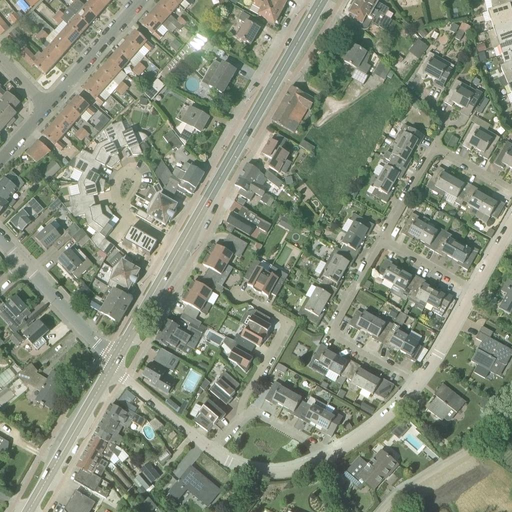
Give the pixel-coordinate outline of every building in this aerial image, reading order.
[(32,8),(41,0),(30,0),(27,3),(32,8)] [(88,28),(97,18),(85,8),(79,3),(79,2),(76,0),(69,0),(76,6),(71,11),(71,12),(76,17),(88,28)] [(106,8),(96,0),(92,0),(85,8),(97,18),(106,8)] [(96,0),(106,8),(112,0),(96,0)] [(179,7),(171,0),(163,0),(159,6),(170,16),(171,16),(179,7)] [(194,2),(191,0),(171,0),(179,7),(184,11),(189,6),(190,6),(194,2)] [(259,16),(274,24),(275,23),(278,25),(281,19),(278,17),(282,10),(271,4),(267,2),(267,0),(253,0),(251,5),(261,11),(259,16)] [(282,10),(287,0),(272,0),(273,0),(271,4),(282,10)] [(374,0),(357,0),(357,1),(384,17),(389,9),(374,1),(374,0)] [(511,5),(511,0),(491,0),(493,9),(510,6),(511,5)] [(392,21),(384,17),(357,1),(349,14),(350,14),(348,17),(361,24),(360,26),(360,29),(362,31),(365,32),(367,31),(369,30),(369,28),(371,29),(373,26),(378,29),(379,28),(386,32),(392,21)] [(24,12),(29,8),(24,2),(19,6),(24,12)] [(159,6),(150,16),(166,30),(166,29),(171,34),(176,29),(179,31),(179,32),(183,35),(187,32),(183,28),(176,22),(177,21),(171,16),(170,16),(159,6)] [(491,21),(511,14),(511,12),(510,6),(493,9),(493,11),(489,12),(491,21)] [(64,16),(59,12),(55,16),(60,20),(64,16)] [(14,25),(21,19),(17,14),(16,13),(9,19),(14,25)] [(238,21),(245,24),(237,38),(251,46),(260,30),(249,24),(252,19),(243,13),(238,21)] [(494,30),(511,24),(511,14),(491,21),(494,30)] [(52,19),(59,25),(62,22),(60,20),(55,16),(52,19)] [(64,16),(60,20),(62,22),(68,27),(80,37),(88,28),(76,17),(71,22),(64,16)] [(150,16),(141,25),(159,41),(163,37),(161,35),(166,30),(150,16)] [(176,22),(183,28),(187,24),(179,18),(177,21),(176,22)] [(0,28),(0,35),(1,36),(9,29),(5,24),(0,28)] [(464,34),(464,33),(470,37),(470,28),(462,24),(459,31),(464,34)] [(497,39),(511,33),(511,24),(494,30),(497,39)] [(68,27),(65,30),(60,36),(60,37),(71,47),(80,37),(68,27)] [(422,40),(428,34),(423,29),(417,35),(422,40)] [(45,41),(49,37),(42,31),(38,35),(45,41)] [(150,52),(153,48),(135,32),(126,42),(138,52),(144,46),(150,52)] [(500,47),(511,43),(511,33),(497,39),(500,47)] [(7,37),(13,43),(17,40),(11,34),(7,37)] [(42,45),(45,41),(38,35),(38,36),(35,39),(36,39),(42,45)] [(201,70),(202,69),(208,62),(198,53),(208,41),(197,35),(161,76),(170,84),(190,61),(201,70)] [(60,37),(51,46),(63,57),(71,47),(60,37)] [(408,52),(419,60),(428,47),(417,39),(408,52)] [(183,46),(176,40),(170,47),(177,53),(183,46)] [(130,62),(138,52),(126,42),(118,52),(130,62)] [(503,57),(511,53),(511,43),(500,47),(503,57)] [(484,45),(476,47),(478,53),(486,51),(484,45)] [(51,46),(43,56),(54,66),(63,57),(51,46)] [(345,62),(357,69),(351,79),(363,86),(368,77),(366,76),(371,67),(366,65),(369,60),(371,56),(354,47),(345,62)] [(26,49),(20,55),(32,68),(34,66),(46,76),(54,66),(43,56),(38,61),(34,58),(26,49)] [(121,72),(130,62),(118,52),(109,61),(121,72)] [(429,52),(416,75),(425,79),(427,76),(431,78),(442,60),(429,52)] [(480,63),(486,61),(484,53),(478,55),(480,63)] [(506,66),(511,63),(511,53),(503,57),(506,66)] [(434,84),(442,89),(454,67),(442,60),(431,78),(436,81),(434,84)] [(101,71),(112,81),(121,72),(109,61),(101,71)] [(202,83),(210,88),(222,95),(236,71),(223,64),(222,66),(214,61),(202,83)] [(146,69),(139,63),(136,68),(142,74),(146,69)] [(380,63),(373,74),(383,80),(390,69),(380,63)] [(511,73),(511,63),(506,66),(501,68),(505,77),(511,73)] [(136,68),(133,71),(139,77),(142,74),(136,68)] [(104,91),(112,81),(101,71),(92,81),(104,91)] [(145,94),(150,99),(163,84),(158,79),(145,94)] [(457,80),(444,103),(452,107),(454,104),(459,107),(469,88),(457,80)] [(92,81),(84,90),(102,106),(105,102),(99,97),(104,91),(92,81)] [(122,83),(119,87),(125,93),(129,89),(122,83)] [(122,96),(125,93),(119,87),(115,90),(122,96)] [(272,121),(294,134),(302,120),(306,114),(308,110),(310,111),(316,101),(291,87),(272,121)] [(461,112),(469,117),(482,95),(469,88),(459,107),(463,109),(461,112)] [(3,92),(0,95),(0,101),(0,102),(1,101),(3,103),(3,104),(16,115),(19,112),(15,109),(20,104),(8,93),(6,95),(3,92)] [(81,117),(87,123),(91,117),(92,117),(96,113),(78,97),(69,107),(81,117)] [(420,107),(411,97),(408,100),(417,110),(420,107)] [(146,107),(148,101),(141,99),(139,106),(146,107)] [(0,106),(0,113),(12,124),(15,120),(13,118),(16,115),(3,104),(0,106)] [(72,127),(81,117),(69,107),(60,117),(72,127)] [(201,133),(209,119),(191,109),(183,123),(188,126),(186,130),(193,134),(195,130),(201,133)] [(0,113),(0,127),(3,130),(6,126),(9,128),(12,124),(0,113)] [(100,122),(105,127),(110,121),(102,115),(98,120),(100,122)] [(72,127),(60,117),(52,126),(64,136),(72,127)] [(113,126),(122,148),(127,146),(129,150),(130,150),(133,156),(143,155),(139,147),(148,138),(146,137),(143,135),(139,134),(136,134),(134,135),(132,131),(126,133),(122,122),(113,126)] [(488,132),(474,124),(467,138),(462,146),(470,151),(472,148),(477,150),(488,132)] [(97,146),(116,165),(120,161),(117,155),(119,155),(117,151),(122,148),(113,126),(112,125),(104,132),(108,141),(97,146)] [(52,126),(43,136),(61,152),(65,148),(62,146),(68,140),(64,136),(52,126)] [(424,137),(409,128),(404,126),(394,142),(398,144),(412,152),(417,144),(419,145),(424,137)] [(89,134),(82,128),(79,132),(85,138),(89,134)] [(178,150),(184,146),(172,131),(163,138),(173,151),(176,149),(178,150)] [(82,142),(85,138),(79,132),(75,136),(82,142)] [(479,156),(487,161),(500,139),(488,132),(477,150),(481,152),(479,156)] [(289,155),(283,151),(289,141),(278,135),(274,143),(270,140),(264,151),(267,153),(265,156),(273,161),(269,168),(278,174),(279,172),(285,175),(292,164),(286,161),(289,155)] [(51,153),(46,148),(38,141),(27,155),(37,164),(51,153)] [(303,141),(299,146),(310,153),(315,148),(303,141)] [(453,151),(456,145),(450,141),(447,147),(453,151)] [(511,145),(507,142),(494,165),(503,169),(505,166),(509,168),(511,163),(511,145)] [(150,149),(146,143),(140,147),(143,153),(150,149)] [(407,161),(412,152),(398,144),(392,155),(393,156),(390,162),(405,170),(410,162),(407,161)] [(76,159),(99,170),(101,165),(105,167),(106,166),(112,169),(116,165),(97,146),(92,156),(83,151),(75,158),(76,159)] [(76,159),(75,158),(70,163),(69,164),(67,166),(74,169),(75,165),(76,159)] [(60,163),(64,168),(67,166),(69,164),(65,159),(60,163)] [(78,184),(105,187),(105,182),(100,179),(100,178),(96,176),(99,170),(76,159),(75,165),(74,169),(76,170),(83,174),(79,183),(78,184)] [(41,173),(48,181),(61,170),(53,162),(41,173)] [(401,178),(405,170),(390,162),(387,167),(386,167),(384,169),(378,166),(374,174),(379,177),(393,185),(398,177),(401,178)] [(204,174),(199,171),(197,170),(199,168),(192,164),(191,167),(185,164),(181,171),(176,168),(172,177),(171,177),(195,190),(204,174)] [(239,179),(265,194),(267,189),(263,187),(267,180),(278,189),(283,184),(276,178),(267,171),(264,176),(259,172),(260,172),(247,164),(239,179)] [(186,192),(191,195),(192,195),(195,190),(171,177),(172,177),(166,168),(160,179),(164,187),(166,188),(164,191),(174,196),(177,191),(184,195),(186,192)] [(438,168),(430,182),(436,186),(435,188),(446,194),(454,180),(445,175),(447,172),(438,168)] [(389,194),(393,185),(379,177),(373,188),(371,187),(367,193),(387,204),(391,195),(389,194)] [(19,178),(11,184),(0,197),(0,215),(8,206),(12,208),(16,203),(11,198),(17,190),(19,191),(25,185),(19,178)] [(0,197),(11,184),(5,179),(0,184),(0,197)] [(239,179),(235,186),(241,190),(238,195),(240,196),(250,202),(255,194),(262,198),(262,199),(261,201),(266,205),(270,198),(269,197),(268,197),(265,194),(239,179)] [(446,194),(455,199),(453,202),(460,206),(471,186),(463,182),(462,185),(454,180),(446,194)] [(70,203),(71,208),(95,202),(93,197),(98,196),(98,194),(104,193),(105,187),(78,184),(79,186),(81,196),(72,198),(69,198),(70,203)] [(176,215),(175,214),(176,211),(175,210),(177,206),(160,196),(163,191),(159,184),(152,188),(144,201),(150,204),(174,218),(176,215)] [(476,217),(479,212),(486,198),(478,194),(480,191),(471,186),(460,206),(470,212),(470,213),(476,217)] [(355,199),(358,193),(352,190),(349,196),(355,199)] [(491,216),(497,220),(505,205),(497,201),(495,203),(486,198),(479,212),(490,218),(491,216)] [(18,228),(22,232),(33,223),(31,220),(36,215),(37,216),(44,211),(34,200),(27,205),(21,211),(22,212),(11,223),(16,229),(18,228)] [(58,200),(48,208),(53,213),(62,204),(58,200)] [(88,226),(110,211),(107,207),(101,208),(101,207),(96,208),(95,202),(71,208),(67,209),(73,218),(85,215),(88,226)] [(170,223),(172,220),(174,218),(150,204),(147,215),(139,210),(136,216),(151,224),(154,220),(166,226),(168,222),(170,223)] [(226,223),(230,225),(226,230),(230,234),(234,230),(235,228),(250,236),(256,227),(267,233),(272,226),(257,217),(258,216),(248,211),(248,210),(243,207),(238,216),(232,212),(226,223)] [(296,218),(301,211),(296,208),(291,214),(296,218)] [(98,250),(105,240),(113,229),(108,226),(111,222),(110,221),(113,216),(110,211),(88,226),(97,233),(92,241),(98,250)] [(427,227),(421,224),(423,219),(412,214),(401,234),(409,238),(411,236),(419,241),(427,227)] [(351,221),(354,222),(348,234),(362,241),(367,233),(369,234),(374,226),(354,215),(351,221)] [(288,221),(284,218),(279,226),(284,229),(288,221)] [(65,232),(61,227),(55,232),(50,226),(35,239),(46,251),(60,238),(66,244),(72,239),(81,231),(74,224),(65,232)] [(426,248),(434,253),(445,233),(429,224),(427,227),(419,241),(428,245),(426,248)] [(137,249),(145,236),(132,228),(124,242),(137,249)] [(490,229),(486,237),(491,239),(495,232),(490,229)] [(82,248),(90,240),(82,230),(72,239),(77,244),(78,244),(82,248)] [(460,245),(453,241),(454,238),(453,237),(452,237),(445,233),(434,253),(442,257),(444,254),(452,259),(460,245)] [(357,250),(362,241),(348,234),(342,245),(343,246),(340,251),(355,259),(360,251),(357,250)] [(145,236),(137,249),(150,256),(158,243),(145,236)] [(105,240),(98,250),(103,253),(110,244),(105,240)] [(209,255),(227,266),(233,255),(237,247),(225,240),(221,248),(215,245),(209,255)] [(479,252),(462,242),(460,245),(452,259),(461,264),(459,267),(468,271),(479,252)] [(103,253),(107,257),(108,257),(115,247),(110,244),(103,253)] [(351,267),(355,259),(340,251),(336,248),(326,265),(343,274),(348,266),(351,267)] [(77,280),(85,273),(93,266),(82,254),(80,256),(74,249),(70,253),(69,252),(59,262),(71,275),(72,274),(77,280)] [(221,276),(227,266),(209,255),(203,266),(209,269),(204,277),(216,284),(221,276)] [(112,269),(137,283),(138,280),(139,277),(137,276),(140,271),(130,266),(133,260),(126,256),(112,269)] [(257,293),(268,274),(258,268),(261,264),(254,260),(244,279),(249,282),(247,286),(253,289),(255,292),(257,293)] [(386,260),(378,275),(384,278),(383,280),(393,286),(401,272),(393,267),(394,265),(386,260)] [(317,281),(322,284),(337,292),(341,284),(338,283),(343,274),(326,265),(317,281)] [(272,267),(268,274),(257,293),(260,294),(263,295),(268,298),(270,294),(276,297),(288,276),(272,267)] [(115,291),(121,295),(123,291),(124,289),(128,292),(131,287),(132,288),(135,286),(137,283),(112,269),(108,287),(114,291),(115,291)] [(393,286),(404,292),(403,293),(409,297),(419,279),(411,274),(410,277),(401,272),(393,286)] [(212,292),(213,289),(221,293),(224,288),(216,284),(204,277),(200,285),(194,282),(188,292),(206,302),(212,292)] [(427,304),(434,291),(426,286),(427,283),(419,279),(409,297),(408,299),(419,305),(421,301),(427,304)] [(507,295),(499,310),(510,316),(511,312),(511,282),(508,280),(501,292),(507,295)] [(368,290),(372,284),(365,281),(362,287),(368,290)] [(332,301),(337,292),(322,284),(319,290),(312,286),(306,297),(307,298),(325,308),(329,299),(332,301)] [(72,296),(73,297),(77,302),(90,291),(84,285),(72,296)] [(102,300),(110,304),(118,309),(119,307),(126,311),(132,301),(121,295),(115,291),(111,298),(105,295),(102,300)] [(431,312),(433,313),(442,318),(453,298),(444,293),(443,296),(434,291),(427,304),(433,308),(431,312)] [(200,313),(206,316),(212,306),(206,302),(188,292),(182,302),(188,306),(183,314),(195,321),(200,313)] [(96,297),(93,302),(90,307),(118,324),(126,311),(119,307),(118,309),(110,304),(102,300),(96,297)] [(4,304),(0,308),(0,311),(6,318),(11,324),(19,316),(24,321),(31,315),(16,298),(6,307),(4,304)] [(298,315),(318,326),(323,317),(320,316),(325,308),(307,298),(298,315)] [(399,312),(393,308),(388,316),(395,320),(399,312)] [(270,319),(255,311),(251,317),(252,318),(247,328),(266,338),(267,336),(268,333),(271,327),(267,325),(270,319)] [(363,315),(357,311),(349,326),(357,331),(359,328),(367,333),(375,319),(364,313),(363,315)] [(395,322),(401,326),(407,317),(401,313),(395,322)] [(385,325),(375,319),(367,333),(375,338),(374,340),(382,345),(390,330),(385,327),(385,325)] [(187,330),(184,335),(177,331),(179,327),(167,320),(161,331),(185,345),(194,350),(201,338),(187,330)] [(27,334),(24,336),(37,350),(45,343),(41,339),(48,333),(39,323),(33,328),(31,325),(25,331),(25,332),(27,334)] [(191,324),(187,330),(201,338),(204,331),(191,324)] [(408,338),(401,334),(403,330),(393,325),(390,330),(382,345),(390,349),(392,347),(400,351),(408,338)] [(511,354),(511,351),(490,339),(493,333),(482,327),(475,339),(482,343),(471,362),(489,372),(490,372),(496,376),(502,365),(505,366),(511,354)] [(265,341),(266,338),(247,328),(241,337),(237,335),(234,342),(252,352),(255,346),(259,348),(262,343),(265,341)] [(161,331),(155,341),(167,348),(169,345),(176,349),(181,352),(185,345),(161,331)] [(17,348),(24,341),(22,338),(17,333),(14,335),(9,340),(17,348)] [(253,360),(249,358),(252,352),(234,342),(226,338),(223,344),(233,353),(228,360),(235,364),(245,374),(246,373),(247,372),(248,371),(248,370),(249,368),(250,365),(253,360)] [(415,364),(424,349),(418,346),(419,344),(408,338),(400,351),(409,356),(407,359),(415,364)] [(330,350),(321,345),(313,360),(319,363),(318,365),(329,371),(337,357),(328,353),(330,350)] [(165,374),(164,373),(173,356),(162,350),(152,366),(150,365),(143,377),(152,382),(150,385),(168,395),(174,385),(162,378),(165,374)] [(345,362),(337,357),(329,371),(340,377),(341,376),(346,379),(355,364),(347,359),(345,362)] [(205,373),(209,367),(200,362),(197,368),(205,373)] [(363,368),(355,364),(346,379),(352,382),(351,384),(362,390),(370,376),(361,371),(363,368)] [(40,404),(51,410),(56,402),(53,400),(65,379),(53,372),(47,383),(34,376),(37,373),(31,366),(19,377),(24,384),(29,381),(44,389),(37,400),(40,404)] [(234,392),(240,386),(225,372),(218,380),(220,381),(211,391),(226,405),(235,394),(234,392)] [(374,394),(384,400),(386,397),(386,398),(389,393),(390,394),(394,386),(380,378),(378,381),(370,376),(362,390),(373,396),(374,394)] [(291,393),(274,384),(265,401),(273,405),(275,403),(283,407),(291,393)] [(442,422),(452,410),(457,414),(466,403),(443,385),(434,396),(436,398),(427,410),(442,422)] [(344,400),(346,394),(340,391),(338,397),(344,400)] [(302,399),(291,393),(283,407),(292,412),(290,415),(298,419),(307,404),(301,401),(302,399)] [(324,412),(314,407),(316,403),(315,400),(311,398),(307,404),(298,419),(306,424),(308,421),(316,426),(324,412)] [(490,416),(498,408),(494,403),(491,405),(485,398),(479,403),(486,410),(490,416)] [(201,408),(196,418),(193,422),(207,433),(213,426),(214,426),(224,415),(209,402),(203,409),(201,408)] [(125,413),(111,405),(106,414),(120,423),(119,425),(123,427),(127,430),(132,422),(142,428),(146,421),(135,414),(132,421),(124,416),(125,413)] [(372,416),(375,410),(369,406),(366,412),(372,416)] [(332,412),(330,416),(324,412),(316,426),(325,430),(323,433),(332,438),(343,418),(332,412)] [(119,448),(124,439),(118,436),(123,427),(119,425),(120,423),(106,414),(97,430),(114,439),(112,442),(116,445),(115,446),(119,448)] [(396,438),(406,427),(410,422),(405,418),(391,433),(396,438)] [(155,419),(149,424),(155,433),(164,427),(155,419)] [(350,423),(343,428),(347,432),(353,428),(350,423)] [(114,439),(97,430),(94,437),(109,445),(107,447),(114,455),(122,464),(129,457),(123,450),(119,448),(115,446),(116,445),(112,442),(114,439)] [(104,456),(103,458),(110,461),(114,455),(107,447),(109,445),(94,437),(88,447),(104,456)] [(0,454),(2,455),(9,444),(0,438),(0,454)] [(82,457),(105,470),(109,464),(102,460),(103,458),(104,456),(88,447),(82,457)] [(167,450),(156,459),(162,467),(171,456),(167,450)] [(381,452),(369,466),(360,458),(345,476),(354,484),(359,478),(373,490),(388,473),(390,474),(397,466),(381,452)] [(82,457),(77,467),(81,470),(100,480),(105,470),(82,457)] [(152,484),(160,477),(148,464),(140,471),(142,474),(143,474),(152,484)] [(178,501),(182,496),(187,490),(208,507),(220,492),(191,467),(169,494),(178,501)] [(81,470),(74,482),(106,499),(109,494),(98,488),(102,481),(100,480),(81,470)] [(136,479),(142,487),(146,492),(153,486),(152,485),(152,484),(143,474),(142,474),(136,479)] [(137,492),(142,498),(147,493),(142,488),(137,492)] [(64,511),(90,511),(95,504),(76,492),(64,511)] [(138,508),(141,511),(144,511),(154,504),(149,498),(138,508)]
